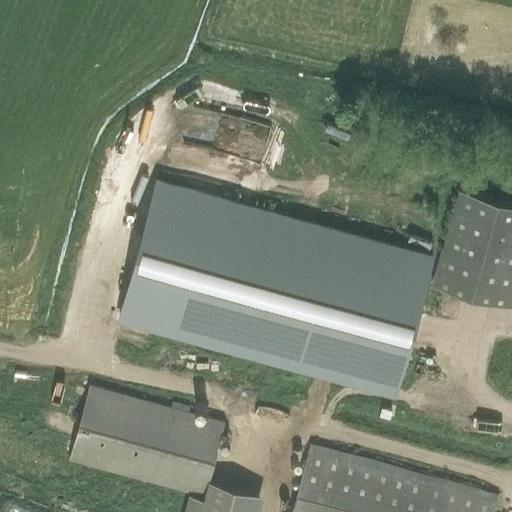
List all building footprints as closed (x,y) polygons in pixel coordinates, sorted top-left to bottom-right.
[(185,134),(268,155),(276,125),(261,121),(257,136),(250,135),(253,121),(228,115),(229,113),(211,108),(207,120),(190,116),(185,134)] [(396,392),(434,253),(156,180),(119,315),(396,392)] [(511,202),(459,188),(433,284),(510,305),(511,299),(511,202)] [(15,366),(10,392),(40,398),(42,387),(70,393),(73,379),(15,366)] [(89,382),(68,458),(188,491),(182,511),(258,511),(264,491),(209,476),(224,419),(188,409),(190,404),(172,399),(170,404),(89,382)] [(491,511),(497,492),(309,441),(289,511),(491,511)]
